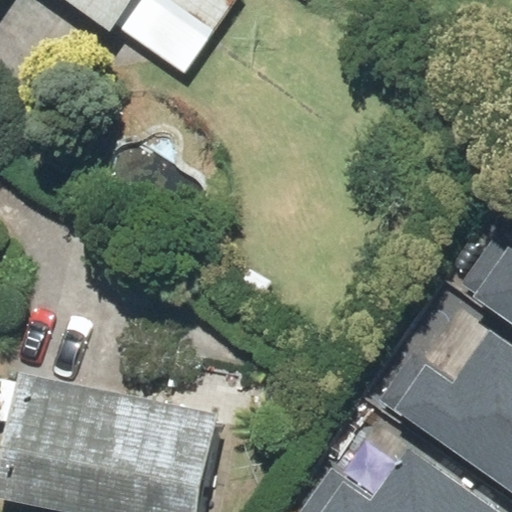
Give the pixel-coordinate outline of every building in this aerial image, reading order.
[(0,0),(0,11),(8,0),(46,0),(114,49),(126,32),(189,78),(245,0),(0,0)] [(511,235),(505,230),(474,275),(511,301),(511,235)] [(420,350),(389,395),(511,479),(511,331),(504,326),(465,381),(420,350)] [(0,419),(17,423),(1,507),(28,511),(198,511),(217,417),(0,375),(0,419)] [(351,465),(320,510),(323,511),(511,511),(511,494),(434,441),(396,496),(351,465)]
